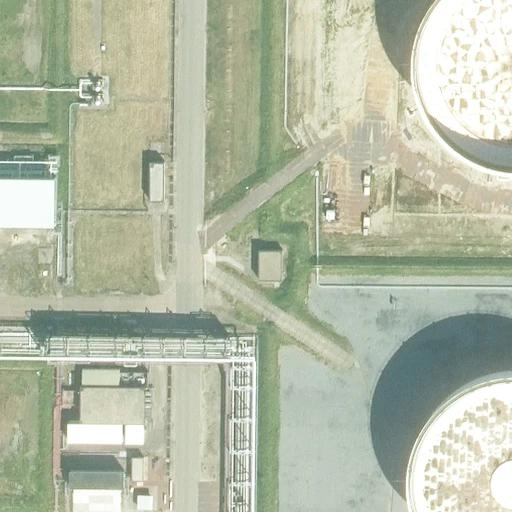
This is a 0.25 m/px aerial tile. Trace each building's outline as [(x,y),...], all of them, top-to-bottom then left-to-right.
[(511,0),(423,0),(421,4),(417,12),(414,21),(411,31),(409,42),(408,54),(408,63),(410,76),(412,87),(416,97),(425,114),(433,124),(439,131),(447,139),(455,144),(465,150),(475,155),(489,159),(498,161),(511,162),(511,0)] [(69,218),(72,159),(0,155),(0,201),(3,201),(3,216),(69,218)] [(266,272),(288,273),(288,243),(266,243),(266,272)] [(511,511),(511,368),(505,368),(494,370),(483,372),(472,376),(462,381),(453,386),(444,393),(437,399),(425,414),(419,423),(414,433),(411,442),(408,453),(406,462),(406,473),(406,484),(408,495),(410,504),(412,511),(511,511)] [(107,411),(106,433),(133,434),(133,413),(154,414),(155,375),(91,373),(90,410),(107,411)]
